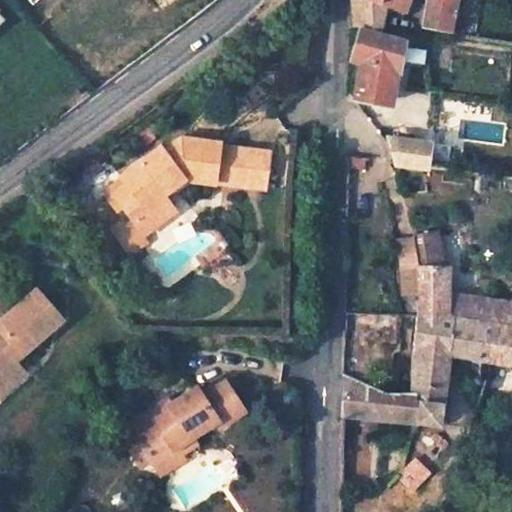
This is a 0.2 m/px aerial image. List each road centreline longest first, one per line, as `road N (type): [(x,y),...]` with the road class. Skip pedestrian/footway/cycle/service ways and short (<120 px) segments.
road 1 (residential): [(341,0),(323,511)]
road 2 (tertiary): [(0,186),(245,0)]
